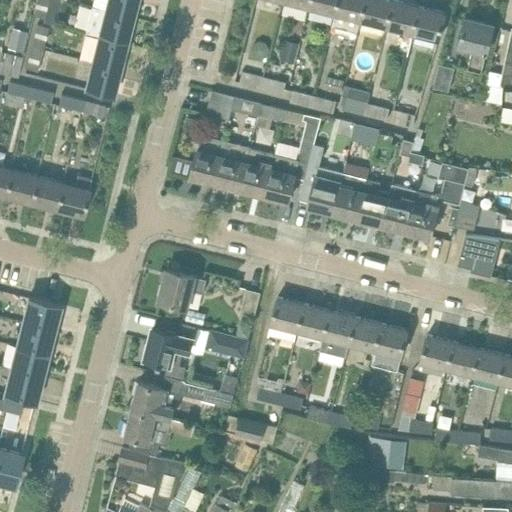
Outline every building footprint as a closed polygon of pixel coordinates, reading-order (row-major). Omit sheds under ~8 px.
[(35,0),(32,15),(44,18),(49,0),(35,0)] [(132,16),(135,0),(107,0),(105,9),(132,16)] [(337,0),(310,0),(309,6),(335,12),(337,0)] [(365,0),(337,0),(332,25),(357,32),(361,19),(365,0)] [(392,0),(365,0),(361,19),(387,25),(392,0)] [(419,5),(399,0),(392,0),(387,25),(412,32),(419,5)] [(445,12),(419,5),(412,32),(439,38),(445,12)] [(105,9),(90,6),(84,31),(125,42),(132,16),(105,9)] [(494,24),(466,17),(459,44),(473,48),(467,68),(481,72),(494,24)] [(37,24),(31,46),(43,48),(48,27),(37,24)] [(10,26),(5,45),(23,50),(28,31),(10,26)] [(511,27),(511,28),(502,72),(490,69),(483,100),(498,103),(503,104),(511,103),(511,27)] [(125,42),(84,31),(98,35),(92,61),(119,68),(125,42)] [(43,48),(31,46),(26,67),(37,70),(43,48)] [(0,71),(18,76),(23,55),(0,49),(0,71)] [(242,70),(239,82),(261,87),(264,75),(263,75),(266,64),(247,59),(244,70),(242,70)] [(119,68),(92,61),(85,87),(112,94),(119,68)] [(455,67),(439,64),(433,87),(449,91),(455,67)] [(286,81),(264,75),(261,87),(283,93),(286,81)] [(31,85),(9,80),(6,91),(28,97),(31,85)] [(53,91),(31,85),(28,97),(50,102),(53,91)] [(235,95),(212,89),(206,113),(229,119),(232,107),(235,95)] [(314,94),(292,89),(289,100),(311,106),(314,94)] [(83,99),(60,93),(58,103),(55,102),(53,111),(78,118),(80,109),(83,99)] [(336,100),(314,94),(311,106),(333,112),(336,100)] [(235,95),(232,107),(259,115),(262,102),(235,95)] [(343,108),(364,113),(367,102),(346,96),(343,108)] [(105,104),(83,99),(80,109),(102,115),(105,104)] [(285,108),(262,102),(259,115),(256,124),(269,128),(272,117),(283,119),(285,108)] [(389,107),(367,102),(364,113),(387,119),(389,107)] [(511,105),(504,104),(501,120),(511,122),(511,105)] [(393,109),(391,120),(413,125),(416,114),(393,109)] [(304,113),(303,119),(307,120),(298,154),(309,157),(320,117),(304,113)] [(356,126),(353,136),(377,142),(379,132),(356,126)] [(403,138),(379,132),(377,142),(401,148),(403,138)] [(417,133),(416,133),(410,150),(408,161),(422,165),(425,156),(411,153),(417,133)] [(201,134),(191,173),(190,175),(215,181),(223,149),(224,150),(226,140),(201,134)] [(251,146),(226,140),(224,150),(223,149),(215,181),(240,188),(248,156),(251,146)] [(319,165),(324,145),(314,142),(303,180),(314,183),(308,205),(333,211),(341,179),(342,179),(344,171),(319,165)] [(275,152),(251,146),(248,156),(240,188),(264,194),(272,162),(273,162),(275,152)] [(299,158),(275,152),(273,162),(272,162),(264,194),(289,200),(299,158)] [(11,167),(0,164),(0,193),(4,195),(11,167)] [(417,188),(414,197),(406,229),(430,236),(440,197),(456,201),(455,205),(452,204),(447,223),(454,225),(461,197),(464,187),(465,181),(468,167),(455,164),(451,178),(445,176),(441,191),(430,192),(417,188)] [(37,174),(11,167),(4,195),(30,201),(37,174)] [(477,167),(468,167),(465,181),(473,183),(477,167)] [(367,178),(344,172),(342,179),(341,179),(333,211),(357,217),(365,185),(367,178)] [(62,180),(37,174),(30,201),(55,208),(62,180)] [(74,183),(62,180),(55,208),(82,214),(91,177),(77,174),(74,183)] [(380,181),(368,178),(366,185),(365,185),(357,217),(381,223),(389,191),(378,188),(380,181)] [(389,191),(381,223),(406,229),(414,197),(416,188),(392,182),(389,191)] [(469,200),(461,197),(454,225),(474,228),(476,220),(486,222),(490,207),(484,205),(469,201),(469,200)] [(465,233),(458,264),(471,268),(470,270),(471,270),(485,274),(491,275),(500,238),(465,233)] [(159,299),(179,304),(186,306),(190,289),(203,293),(207,278),(195,275),(167,268),(159,299)] [(240,312),(254,316),(260,291),(246,287),(240,312)] [(59,304),(28,296),(22,320),(53,328),(59,304)] [(271,322),(290,327),(297,329),(304,302),(278,296),(271,322)] [(330,309),(304,302),(297,329),(323,335),(319,349),(320,349),(330,309)] [(356,315),(330,309),(320,349),(345,355),(349,342),(356,315)] [(382,322),(356,315),(349,342),(375,349),(382,322)] [(53,328),(22,320),(16,344),(47,352),(53,328)] [(239,322),(236,334),(248,337),(251,325),(239,322)] [(408,328),(382,322),(375,349),(401,355),(408,328)] [(190,349),(193,336),(153,326),(145,357),(169,363),(166,374),(183,378),(186,366),(179,364),(183,347),(190,349)] [(210,328),(206,345),(243,355),(248,337),(236,334),(210,328)] [(427,333),(422,352),(420,360),(446,367),(453,340),(427,333)] [(479,346),(453,340),(446,367),(472,374),(479,346)] [(47,352),(16,344),(10,368),(41,376),(47,352)] [(505,353),(479,346),(472,374),(498,380),(505,353)] [(511,354),(505,353),(498,380),(511,383),(511,354)] [(41,376),(10,368),(3,393),(35,401),(41,376)] [(185,379),(183,378),(166,374),(165,375),(184,380),(182,391),(181,393),(203,398),(203,399),(230,406),(231,403),(230,403),(232,393),(214,388),(184,381),(185,379)] [(406,392),(398,428),(433,432),(434,420),(433,420),(418,419),(410,418),(411,415),(415,416),(420,395),(424,380),(412,377),(409,392),(406,392)] [(139,380),(132,407),(155,413),(171,417),(174,405),(178,406),(181,393),(182,391),(139,380)] [(260,385),(257,397),(279,403),(282,391),(260,385)] [(304,397),(282,391),(279,403),(301,409),(304,397)] [(9,399),(0,397),(0,408),(6,410),(2,425),(9,399)] [(23,403),(9,399),(2,425),(15,428),(19,413),(20,413),(23,403)] [(308,412),(307,416),(329,422),(332,411),(310,405),(308,412)] [(194,423),(155,413),(132,407),(125,435),(148,440),(145,452),(188,463),(189,463),(190,463),(193,450),(168,444),(172,430),(192,435),(194,423)] [(280,409),(271,407),(266,423),(239,417),(236,432),(272,441),(280,409)] [(332,411),(329,422),(351,427),(352,422),(352,421),(354,416),(332,411)] [(382,416),(359,411),(356,422),(379,428),(382,416)] [(436,427),(435,438),(455,440),(458,429),(436,427)] [(511,434),(511,428),(491,427),(490,438),(510,440),(511,434)] [(481,431),(458,429),(455,440),(480,443),(481,431)] [(371,434),(366,463),(387,466),(391,437),(371,434)] [(248,466),(256,449),(245,444),(237,461),(248,466)] [(115,475),(154,485),(149,507),(158,511),(164,511),(188,463),(145,452),(122,446),(118,460),(119,460),(115,475)] [(511,450),(479,446),(478,456),(497,459),(511,461),(511,450)] [(22,453),(0,447),(0,480),(14,484),(22,453)] [(194,511),(195,511),(204,490),(193,486),(200,470),(188,466),(173,503),(194,511)] [(425,474),(368,467),(366,478),(394,481),(394,479),(424,482),(425,474)] [(452,477),(452,483),(511,485),(511,473),(497,473),(496,479),(452,477)] [(295,511),(297,507),(294,506),(305,484),(296,480),(280,511),(295,511)] [(433,482),(433,488),(451,489),(451,495),(511,497),(511,485),(452,483),(433,482)] [(220,494),(211,511),(231,511),(237,502),(220,494)] [(418,501),(417,511),(453,511),(453,510),(445,510),(446,502),(428,500),(428,501),(418,501)] [(158,511),(149,507),(140,503),(135,511),(119,511),(118,511),(117,511),(158,511)]
